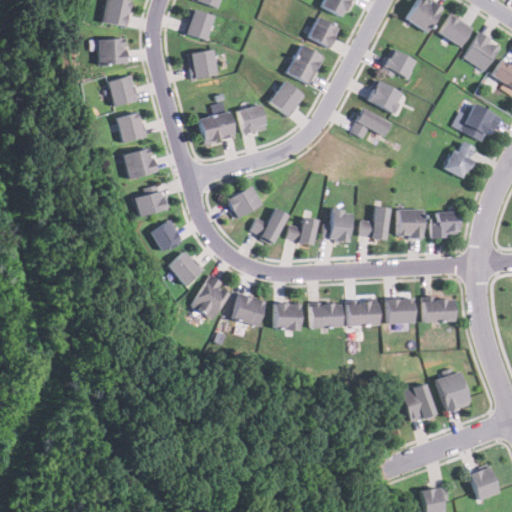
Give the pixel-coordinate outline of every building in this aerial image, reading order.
[(127,0),(101,0),(98,21),(122,26),(127,0)] [(190,0),(211,9),(214,0),(190,0)] [(337,16),(345,1),(346,1),(346,0),(318,0),(316,5),(337,16)] [(412,0),(402,19),(425,31),(438,7),(424,0),(412,0)] [(189,8),(181,33),(202,40),(210,14),(189,8)] [(446,12),(433,34),(457,47),(470,26),(446,12)] [(335,28),(314,16),(303,34),(323,47),(335,28)] [(477,29),(461,57),(482,69),(498,41),(477,29)] [(122,63),(122,37),(94,37),(94,63),(122,63)] [(319,56),(296,44),(281,71),(305,84),(319,56)] [(389,46),(377,70),(390,76),(391,73),(403,79),(413,59),(389,46)] [(184,52),(190,79),(212,74),(206,48),(184,52)] [(488,74),(511,91),(511,57),(503,51),(488,74)] [(135,99),(130,74),(105,79),(110,104),(135,99)] [(375,77),(362,100),(389,115),(396,104),(393,102),(399,91),(375,77)] [(279,80),(264,101),(287,117),(301,96),(279,80)] [(232,109),(238,136),(263,130),(256,103),(232,109)] [(482,142),(494,114),(468,103),(457,131),(482,142)] [(359,106),(346,131),(361,138),(366,128),(380,136),(387,122),(359,106)] [(231,136),(224,110),(194,119),(201,144),(231,136)] [(143,136),(137,111),(113,116),(120,141),(143,136)] [(440,169),(459,178),(473,148),(454,139),(440,169)] [(126,179),(153,171),(145,147),(119,155),(126,179)] [(244,185),(256,204),(232,219),(219,200),(244,185)] [(163,209),(159,189),(130,195),(134,215),(163,209)] [(368,205),(385,208),(380,241),(367,239),(367,236),(357,234),(359,219),(367,221),(368,205)] [(286,213),(269,245),(244,232),(253,216),(263,221),(271,206),(286,213)] [(323,207),(320,238),(345,241),(348,214),(339,213),(339,209),(323,207)] [(393,238),(418,237),(417,208),(392,208),(393,238)] [(427,236),(454,236),(454,210),(427,210),(427,236)] [(313,218),(307,245),(282,239),(286,223),(297,225),(299,215),(313,218)] [(142,232),(156,251),(175,237),(163,220),(142,232)] [(161,265),(176,286),(196,272),(179,251),(161,265)] [(216,288),(219,283),(205,274),(186,307),(208,320),(224,293),(216,288)] [(226,319),(252,327),(260,302),(234,294),(226,319)] [(382,297),(384,323),(410,321),(408,296),(382,297)] [(450,321),(450,296),(419,296),(419,321),(450,321)] [(374,325),(374,300),(343,301),(343,325),(374,325)] [(337,327),(337,302),(306,302),(306,327),(337,327)] [(295,330),(295,303),(270,303),(270,330),(295,330)] [(433,378),(443,410),(467,402),(457,370),(433,378)] [(432,413),(424,382),(398,389),(406,420),(432,413)] [(476,499),(496,492),(486,465),(466,473),(476,499)] [(416,492),(422,511),(443,511),(439,500),(445,498),(440,483),(416,492)]
